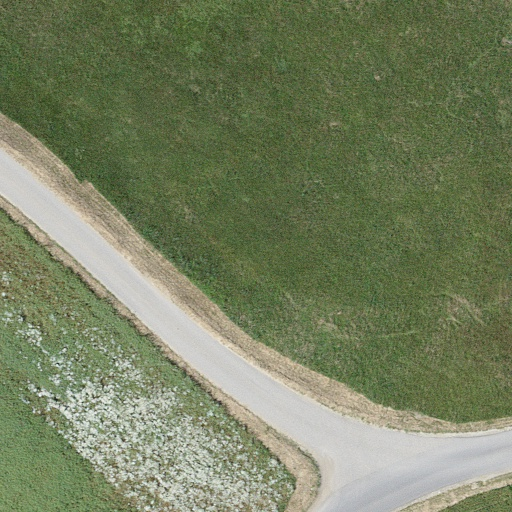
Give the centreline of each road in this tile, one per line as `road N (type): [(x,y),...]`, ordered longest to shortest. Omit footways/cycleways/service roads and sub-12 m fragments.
road 1 (track): [(0,170),(326,438),(394,478)]
road 2 (track): [(345,511),(394,478),(511,450)]
